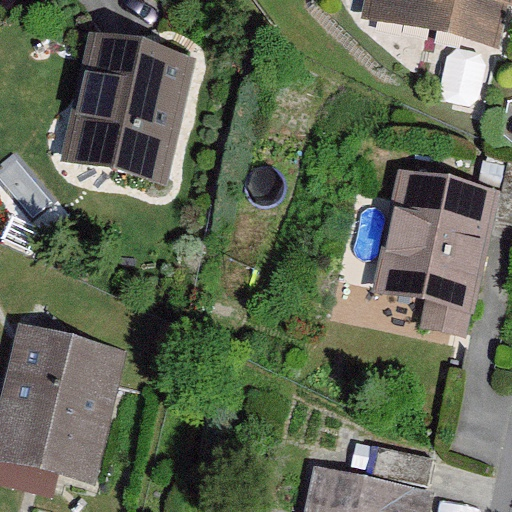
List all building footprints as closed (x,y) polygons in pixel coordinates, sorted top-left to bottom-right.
[(494,49),(504,0),(362,0),(358,21),(494,49)] [(66,164),(171,183),(194,60),(88,41),(66,164)] [(461,329),(491,211),(390,186),(361,305),(461,329)] [(8,338),(0,373),(0,472),(89,494),(120,365),(8,338)] [(305,483),(298,511),(426,511),(427,510),(305,483)]
